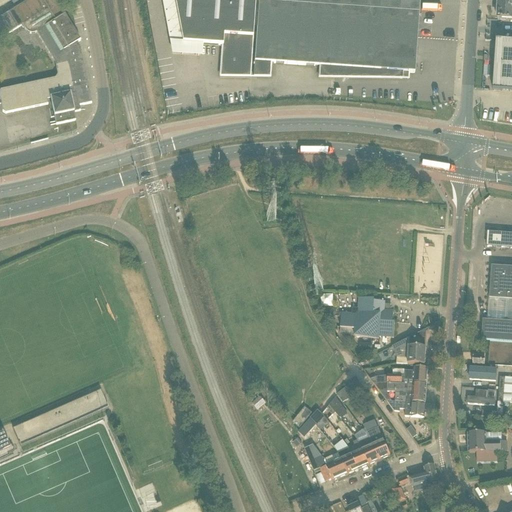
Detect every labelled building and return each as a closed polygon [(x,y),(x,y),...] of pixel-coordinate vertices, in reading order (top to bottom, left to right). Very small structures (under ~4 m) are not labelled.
[(5,114),(48,105),(47,102),(51,102),(56,126),(76,121),(74,113),(80,112),(79,107),(91,104),(80,48),(79,49),(77,44),(80,42),(54,0),(30,0),(0,18),(0,40),(23,26),(26,31),(26,32),(27,33),(28,34),(29,34),(30,35),(31,35),(32,35),(33,35),(34,35),(36,34),(55,64),(57,76),(55,79),(1,93),(0,94),(0,101),(2,112),(5,114)] [(21,0),(0,0),(0,15),(23,3),(21,0)] [(250,78),(255,0),(174,0),(182,44),(222,47),(220,78),(250,78)] [(415,74),(419,0),(258,0),(254,63),(253,78),(270,78),(271,64),(320,67),(319,79),(403,80),(403,73),(415,74)] [(511,0),(498,0),(499,1),(499,8),(511,8),(511,0)] [(511,8),(499,8),(498,14),(497,15),(497,18),(498,19),(498,21),(511,21),(511,8)] [(511,42),(496,42),(493,91),(511,92),(511,42)] [(511,234),(488,233),(487,248),(511,249),(511,234)] [(511,268),(492,267),(490,300),(511,301),(511,268)] [(324,295),(323,306),(334,307),(335,296),(324,295)] [(388,306),(387,306),(385,306),(385,303),(374,302),(375,300),(359,299),(359,310),(354,309),(352,311),(352,315),(342,315),(340,332),(345,332),(344,335),(355,336),(355,338),(379,340),(379,338),(394,339),(395,324),(393,324),(394,313),(391,313),(391,310),(388,306)] [(482,332),(482,341),(489,342),(511,343),(511,323),(483,321),(482,332)] [(408,366),(425,367),(426,349),(410,348),(410,339),(392,348),(397,358),(408,359),(408,366)] [(485,366),(485,358),(473,357),(473,365),(485,366)] [(496,382),(497,368),(469,365),(468,380),(496,382)] [(427,387),(428,370),(415,369),(415,372),(405,372),(405,371),(393,371),(393,377),(388,377),(377,378),(377,384),(377,385),(427,387)] [(361,391),(359,389),(355,383),(346,389),(352,397),(361,391)] [(388,402),(392,402),(389,398),(387,393),(396,394),(395,403),(425,404),(427,387),(377,385),(377,384),(374,384),(387,402),(388,402)] [(343,404),(352,397),(346,389),(337,396),(343,404)] [(13,430),(21,448),(108,409),(101,391),(13,430)] [(252,405),(258,411),(266,404),(260,398),(252,405)] [(495,408),(495,400),(467,398),(466,406),(495,408)] [(348,415),(340,405),(336,399),(330,406),(336,414),(341,420),(348,415)] [(405,417),(424,419),(425,404),(395,403),(392,402),(388,402),(387,403),(394,412),(400,412),(400,410),(406,411),(405,417)] [(323,415),(323,416),(327,421),(336,414),(330,406),(323,415)] [(322,418),(321,417),(318,414),(312,421),(317,425),(322,418)] [(370,439),(380,461),(391,457),(378,429),(367,434),(369,439),(370,439)] [(414,440),(414,439),(419,435),(414,431),(409,435),(414,440)] [(4,433),(0,434),(0,452),(10,448),(4,433)] [(507,443),(503,443),(502,434),(468,435),(469,454),(508,453),(507,443)] [(359,443),(369,466),(380,461),(370,439),(369,439),(359,443)] [(298,449),(303,444),(299,440),(297,441),(294,444),(298,449)] [(359,443),(359,444),(349,449),(359,471),(369,466),(359,443)] [(348,475),(342,460),(327,466),(324,461),(313,447),(305,450),(307,454),(308,457),(315,474),(321,472),(326,483),(332,480),(333,482),(348,475)] [(349,449),(339,453),(342,460),(348,475),(359,471),(349,449)] [(439,484),(438,482),(434,467),(425,469),(426,475),(410,479),(412,488),(413,488),(414,492),(430,488),(429,486),(439,484)] [(401,487),(409,484),(406,478),(398,481),(401,487)] [(392,488),(386,490),(391,502),(397,499),(399,504),(405,501),(400,487),(393,490),(392,488)] [(397,503),(391,505),(394,511),(399,509),(397,503)]
